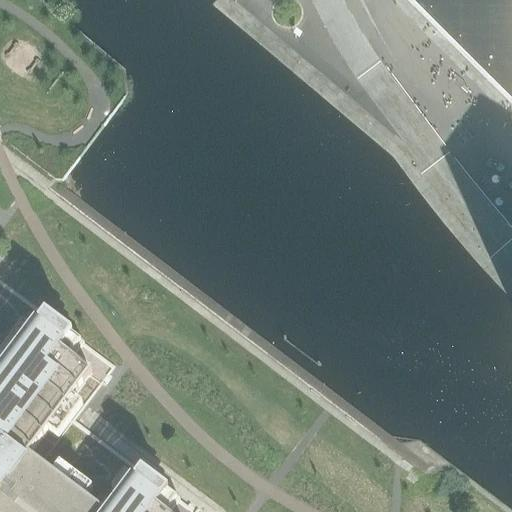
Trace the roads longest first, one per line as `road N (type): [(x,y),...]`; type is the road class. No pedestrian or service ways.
road 1 (residential): [(350,0),(381,54),(460,95)]
road 2 (residential): [(460,95),(401,40),(380,0)]
